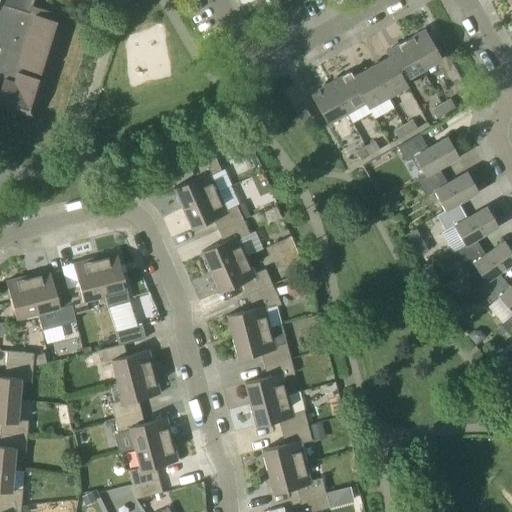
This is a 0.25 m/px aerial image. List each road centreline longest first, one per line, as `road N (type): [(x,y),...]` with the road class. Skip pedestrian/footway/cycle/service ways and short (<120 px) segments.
road 1 (residential): [(228,511),(180,304),(142,220),(113,210),(0,241)]
road 2 (residential): [(397,0),(288,55),(263,58),(241,46),(217,0)]
